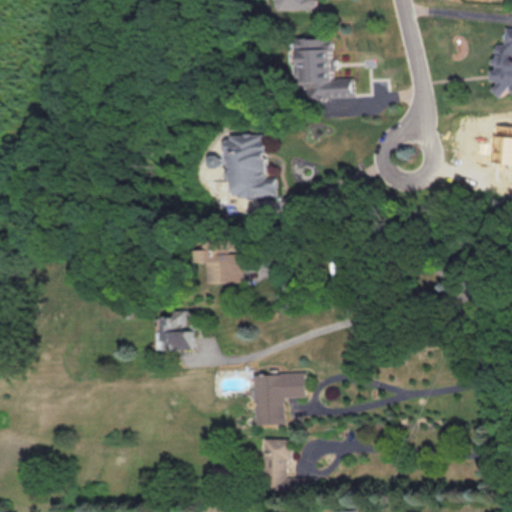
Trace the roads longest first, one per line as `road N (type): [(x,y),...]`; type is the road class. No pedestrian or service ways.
road 1 (residential): [(511,458),(329,444)]
road 2 (residential): [(511,450),(499,423),(496,320),(474,294)]
road 3 (residential): [(401,0),(419,92),(407,160)]
